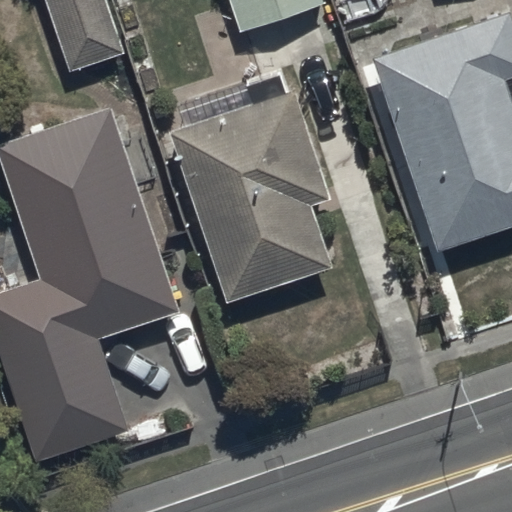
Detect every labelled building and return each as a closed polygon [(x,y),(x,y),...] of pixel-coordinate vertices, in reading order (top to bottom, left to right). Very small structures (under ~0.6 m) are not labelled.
[(111,0),(48,0),(70,65),(127,46),(111,0)] [(231,0),(240,26),(316,0),(231,0)] [(511,4),(372,49),(434,244),(511,219),(511,4)] [(163,101),(227,296),(336,260),(315,196),(332,190),(295,79),(255,92),(249,73),(163,101)] [(130,423),(99,330),(180,303),(112,100),(0,137),(0,152),(40,271),(0,284),(0,343),(37,454),(130,423)]
